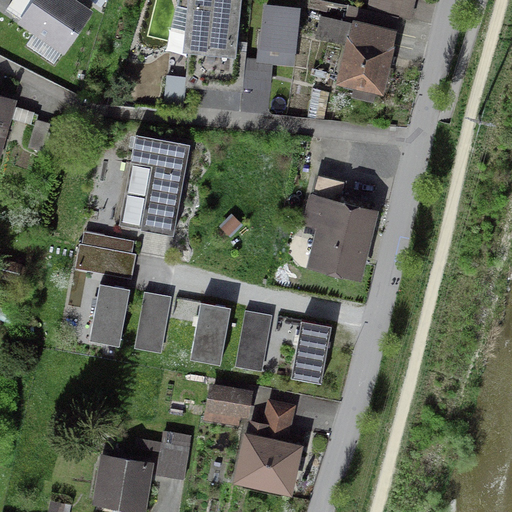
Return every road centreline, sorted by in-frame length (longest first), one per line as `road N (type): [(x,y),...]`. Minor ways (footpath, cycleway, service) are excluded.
road 1 (residential): [(454,0),(379,319),(321,511)]
road 2 (track): [(499,0),(374,511)]
